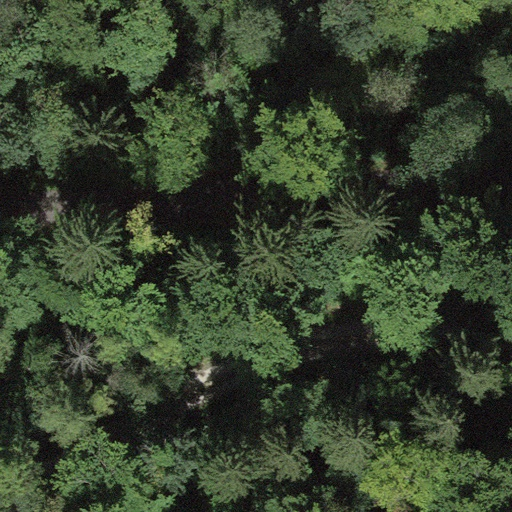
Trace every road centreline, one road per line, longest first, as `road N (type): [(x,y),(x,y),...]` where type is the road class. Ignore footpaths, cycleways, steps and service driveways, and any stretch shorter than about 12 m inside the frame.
road 1 (track): [(19,511),(263,374),(373,330),(511,354)]
road 2 (track): [(511,46),(243,109),(114,151),(12,216)]
road 3 (track): [(0,217),(511,184)]
